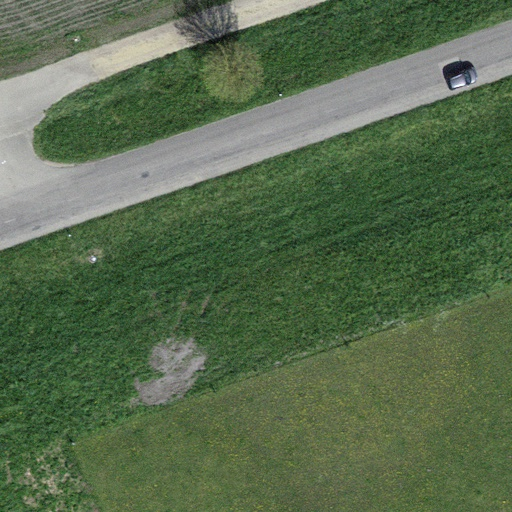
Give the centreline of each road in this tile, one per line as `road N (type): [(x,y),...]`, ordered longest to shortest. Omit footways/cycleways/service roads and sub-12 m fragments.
road 1 (unclassified): [(511,33),(0,207)]
road 2 (track): [(94,511),(4,205)]
road 3 (track): [(0,100),(289,0)]
